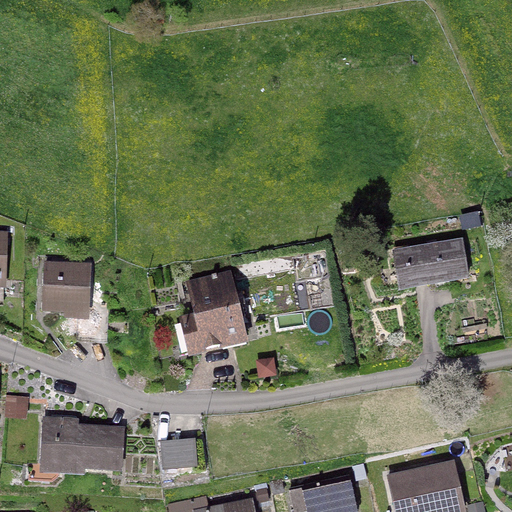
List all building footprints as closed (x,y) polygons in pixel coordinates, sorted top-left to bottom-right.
[(404,269),(407,288),(466,279),(460,244),(392,255),(394,271),(404,269)] [(41,311),(76,313),(85,314),(86,303),(87,270),(43,268),(41,311)] [(179,324),(187,356),(244,342),(228,278),(215,281),(214,277),(210,278),(211,282),(186,288),(194,321),(179,324)] [(106,304),(86,303),(85,314),(76,313),(75,343),(105,344),(106,317),(106,304)] [(3,418),(19,419),(20,399),(4,398),(3,418)] [(118,472),(120,440),(100,439),(100,436),(96,431),(90,430),(85,434),(74,434),(74,424),(43,422),(40,467),(118,472)] [(196,444),(158,447),(160,475),(198,472),(196,444)] [(447,511),(461,509),(451,464),(387,478),(394,511),(447,511)] [(353,511),(346,479),(300,489),(287,492),(291,511),(353,511)] [(271,496),(282,493),(279,482),(268,484),(271,496)] [(251,511),(250,503),(205,511),(203,511),(201,499),(167,507),(167,511),(251,511)]
